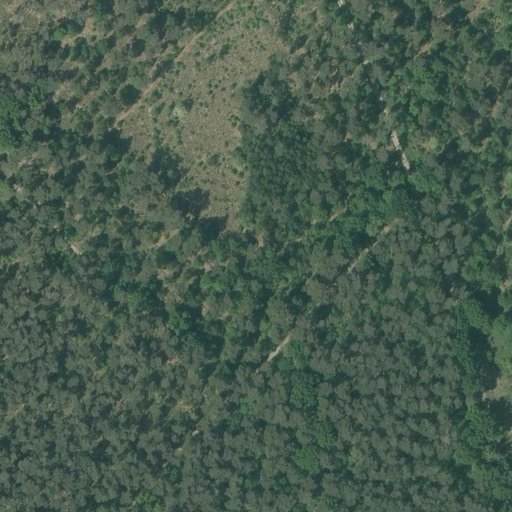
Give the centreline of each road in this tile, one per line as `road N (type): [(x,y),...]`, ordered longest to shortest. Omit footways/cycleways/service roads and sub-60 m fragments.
road 1 (track): [(420,202),(511,511)]
road 2 (track): [(420,202),(230,401)]
road 3 (track): [(230,401),(34,215)]
road 4 (track): [(341,0),(420,202)]
road 5 (track): [(230,401),(127,511)]
